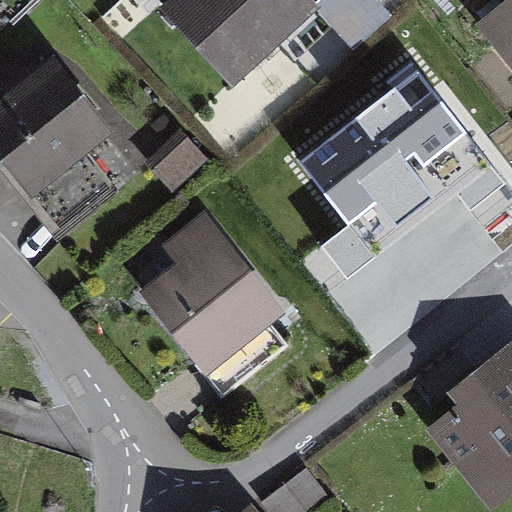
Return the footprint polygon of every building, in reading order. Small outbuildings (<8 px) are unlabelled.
[(305,0),(175,0),(161,14),(231,90),(317,11),(305,0)] [(511,4),(475,35),(511,80),(511,4)] [(406,26),(367,58),(389,84),(428,52),(406,26)] [(61,49),(0,98),(0,144),(38,192),(122,125),(61,49)] [(395,116),(307,189),(334,222),(346,212),(371,242),(447,178),(395,116)] [(184,131),(150,163),(176,190),(210,158),(184,131)] [(213,205),(137,264),(213,359),(288,300),(213,205)] [(511,338),(420,416),(493,501),(511,484),(511,338)] [(308,469),(263,503),(270,511),(308,511),(329,496),(308,469)]
